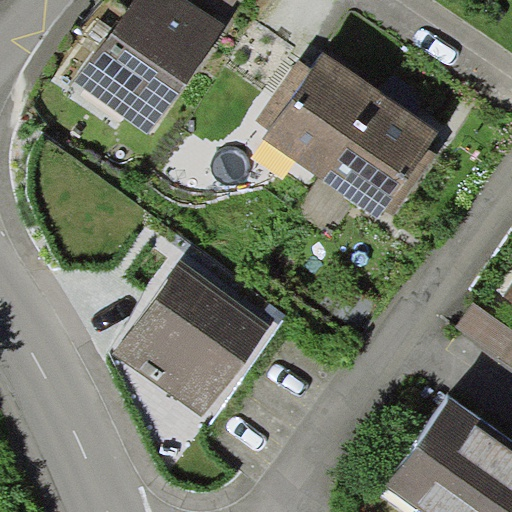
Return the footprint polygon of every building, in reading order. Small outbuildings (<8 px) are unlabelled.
[(226,25),(189,0),(132,0),(73,80),(149,133),(226,25)] [(235,0),(199,0),(224,17),(235,0)] [(320,178),(380,89),(321,49),(309,67),(268,128),(261,138),(320,178)] [(268,128),(309,67),(299,59),(257,119),(268,128)] [(438,129),(380,89),(320,178),(377,215),(381,209),(425,147),(438,129)] [(438,156),(425,147),(381,209),(394,218),(438,156)] [(271,325),(182,259),(113,354),(203,416),(271,325)] [(511,280),(502,295),(511,302),(511,280)] [(511,329),(473,302),(456,325),(463,330),(460,333),(511,370),(511,329)] [(511,511),(511,441),(449,397),(385,486),(421,511),(511,511)]
